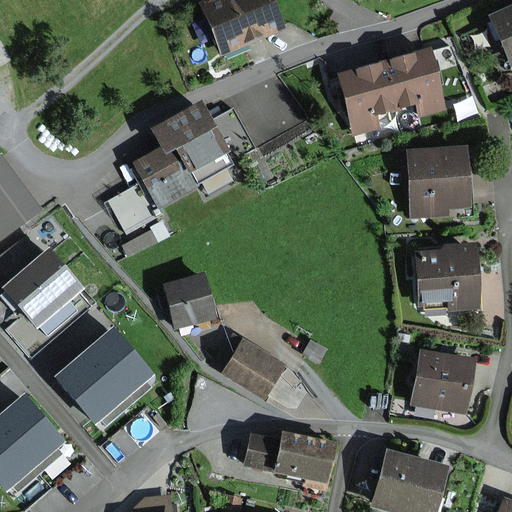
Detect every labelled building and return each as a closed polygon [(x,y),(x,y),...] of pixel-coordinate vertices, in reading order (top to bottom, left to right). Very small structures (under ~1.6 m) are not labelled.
[(277,29),(264,0),(216,0),(202,6),(221,52),(277,29)] [(511,11),(492,21),(511,65),(511,11)] [(450,47),(425,53),(431,73),(459,65),(450,47)] [(363,70),(338,78),(342,93),(351,121),(438,97),(431,73),(425,53),(395,62),(363,70)] [(342,93),(338,78),(328,80),(332,95),(342,93)] [(153,133),(163,151),(134,167),(143,184),(156,208),(186,191),(230,167),(198,108),(153,133)] [(460,152),(407,156),(411,210),(464,206),(462,179),(460,152)] [(0,240),(38,213),(0,160),(0,240)] [(160,215),(156,208),(143,184),(108,203),(125,234),(160,215)] [(128,255),(169,237),(162,226),(124,247),(128,255)] [(437,253),(417,254),(420,309),(473,306),(470,251),(437,253)] [(47,255),(4,292),(34,326),(76,289),(47,255)] [(201,279),(163,287),(174,327),(184,325),(211,318),(201,279)] [(78,363),(56,382),(90,421),(145,373),(112,334),(89,353),(78,363)] [(243,342),(223,374),(262,398),(282,366),(243,342)] [(414,403),(461,411),(469,364),(453,362),(422,356),(414,403)] [(0,485),(2,487),(57,440),(23,400),(0,419),(0,485)] [(330,446),(281,435),(279,445),(273,471),(300,477),(322,482),(330,446)] [(244,465),(273,471),(279,445),(250,438),(244,465)] [(404,463),(387,458),(375,505),(402,511),(434,511),(445,473),(404,463)] [(225,497),(221,511),(234,511),(237,500),(225,497)] [(511,511),(511,506),(504,503),(500,511),(511,511)]
